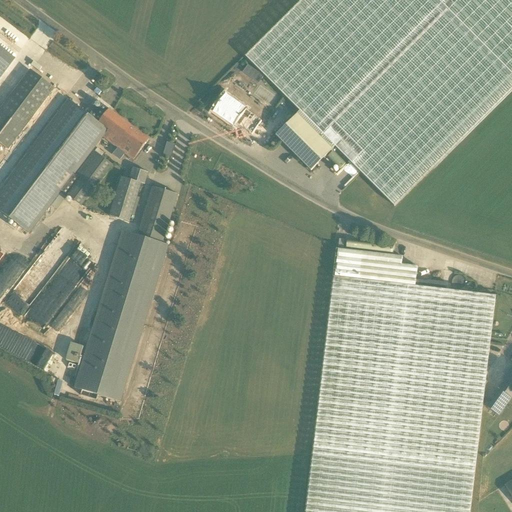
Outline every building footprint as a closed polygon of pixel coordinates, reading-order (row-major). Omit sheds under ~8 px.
[(300,112),(297,114),(276,136),(311,171),(335,147),(394,206),(511,89),(511,0),(301,0),(245,57),(300,112)] [(0,77),(14,59),(0,47),(0,77)] [(34,116),(54,89),(30,71),(0,110),(0,143),(8,149),(34,116)] [(89,116),(72,103),(54,89),(8,149),(0,159),(0,211),(29,234),(61,193),(67,197),(68,196),(81,206),(112,166),(94,152),(76,175),(72,173),(101,136),(106,129),(98,123),(109,109),(102,105),(98,110),(95,108),(89,116)] [(231,91),(219,112),(241,125),(242,123),(259,133),(270,116),(253,106),(253,105),(231,91)] [(133,160),(149,140),(109,109),(98,123),(106,129),(101,136),(133,160)] [(145,185),(148,173),(133,169),(130,180),(121,178),(109,216),(129,222),(141,184),(145,185)] [(96,400),(98,396),(121,403),(169,246),(163,244),(178,195),(153,187),(138,236),(123,232),(75,389),(82,391),(81,396),(96,400)] [(61,228),(49,240),(52,243),(33,261),(47,276),(78,245),(61,228)] [(338,249),(335,277),(306,511),(469,511),(495,296),(446,290),(447,283),(428,281),(428,282),(416,280),(417,267),(401,265),(402,257),(338,249)] [(71,282),(77,282),(76,274),(66,275),(66,282),(71,282)] [(50,323),(59,330),(70,314),(61,308),(50,323)] [(66,360),(69,361),(76,363),(78,364),(83,347),(71,343),(66,360)] [(511,398),(511,396),(511,369),(498,388),(501,390),(511,398)]
